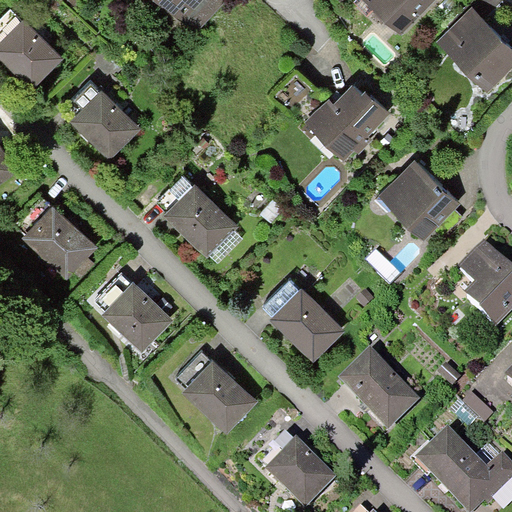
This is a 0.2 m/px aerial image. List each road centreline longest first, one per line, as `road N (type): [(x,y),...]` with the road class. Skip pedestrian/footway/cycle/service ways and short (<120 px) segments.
road 1 (residential): [(0,110),(413,511)]
road 2 (residential): [(511,227),(493,204),(488,178),(497,134),(511,113)]
